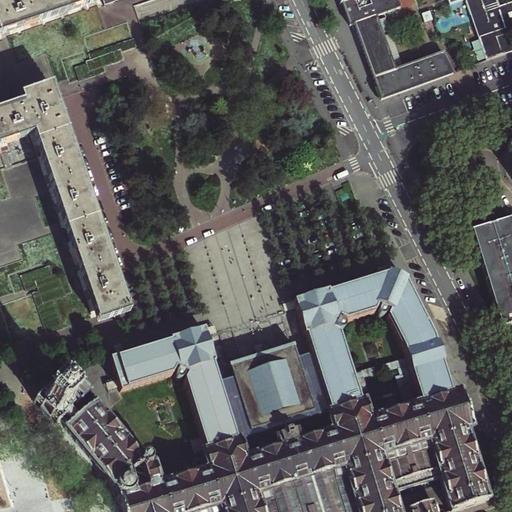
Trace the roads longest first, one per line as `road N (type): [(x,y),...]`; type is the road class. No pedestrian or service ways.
road 1 (residential): [(511,415),(367,132)]
road 2 (residential): [(511,79),(367,132)]
road 3 (residential): [(367,132),(301,0)]
